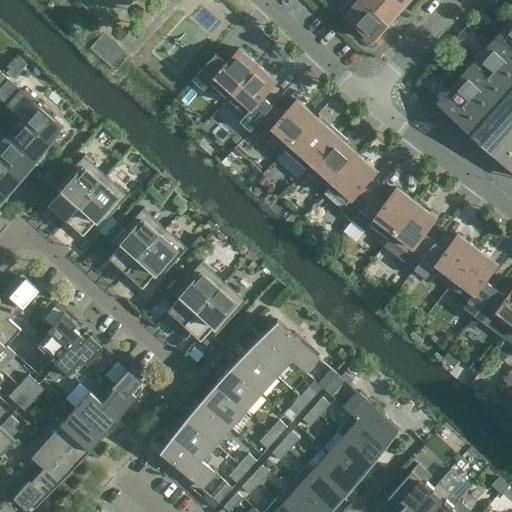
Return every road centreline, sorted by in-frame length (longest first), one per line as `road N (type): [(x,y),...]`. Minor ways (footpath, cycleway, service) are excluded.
road 1 (residential): [(0,257),(15,240),(33,240),(167,351)]
road 2 (residential): [(511,211),(369,100)]
road 3 (residential): [(369,100),(262,0)]
road 4 (residential): [(456,0),(369,100)]
